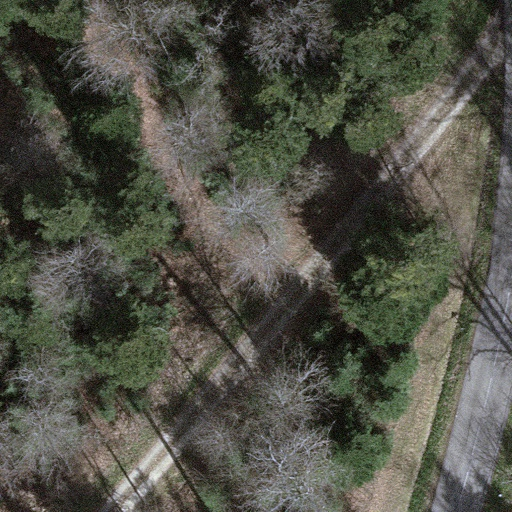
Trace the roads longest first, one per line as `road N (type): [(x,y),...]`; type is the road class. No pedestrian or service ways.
road 1 (track): [(106,511),(511,11)]
road 2 (tertiary): [(441,511),(511,215)]
